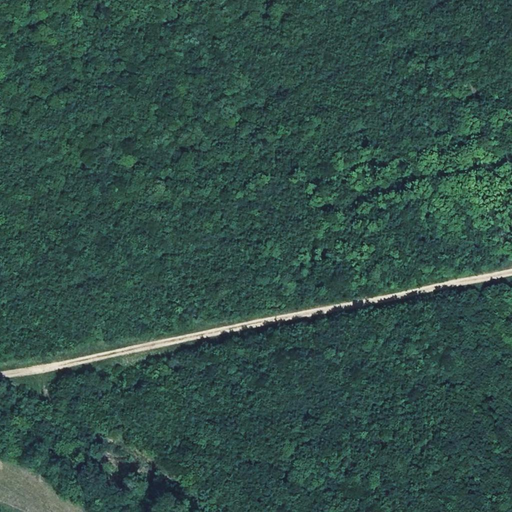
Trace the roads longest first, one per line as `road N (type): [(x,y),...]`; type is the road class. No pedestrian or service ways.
road 1 (track): [(0,380),(511,273)]
road 2 (track): [(201,338),(494,511)]
